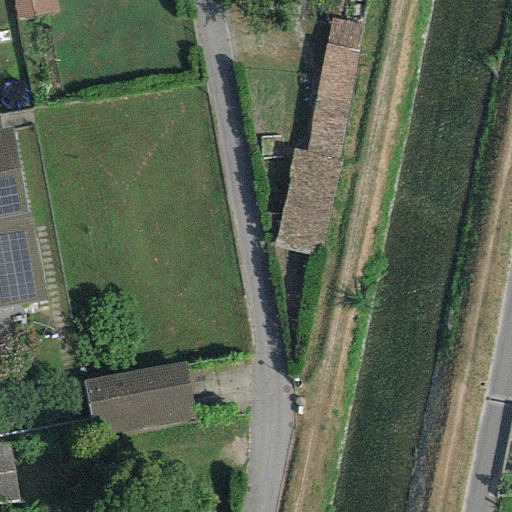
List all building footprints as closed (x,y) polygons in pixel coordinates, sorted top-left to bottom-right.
[(55,0),(11,0),(15,20),(58,13),(55,0)] [(362,25),(330,19),(303,151),(292,149),(272,249),(311,257),(314,244),(323,245),(340,161),(335,160),(362,25)] [(9,128),(0,129),(0,309),(44,302),(28,216),(25,217),(9,128)] [(184,362),(80,381),(91,440),(195,421),(184,362)] [(8,442),(0,443),(0,502),(17,499),(8,442)]
